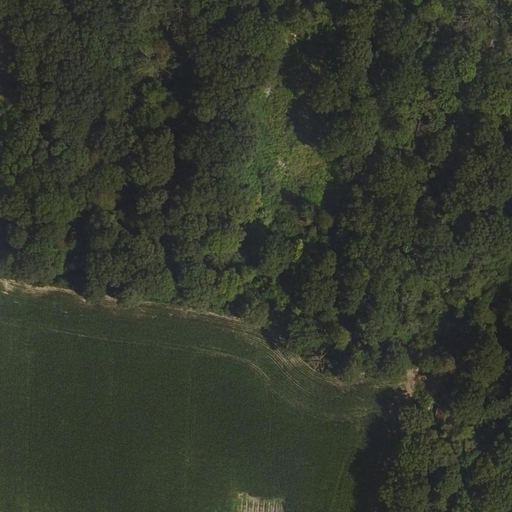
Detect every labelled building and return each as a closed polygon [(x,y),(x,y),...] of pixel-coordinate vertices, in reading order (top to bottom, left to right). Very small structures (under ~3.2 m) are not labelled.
[(437,14),(423,11),(420,27),(433,30),(437,14)] [(318,113),(305,110),(302,124),(314,128),(318,113)] [(311,155),(302,152),(297,170),(307,172),(311,155)] [(242,300),(229,298),(228,303),(240,306),(242,300)] [(281,305),(267,302),(266,309),(279,312),(281,305)] [(313,326),(328,330),(331,318),(317,314),(313,326)] [(326,336),(328,330),(313,326),(312,332),(326,336)] [(474,447),(435,438),(431,458),(443,461),(445,455),(470,461),(474,447)]
